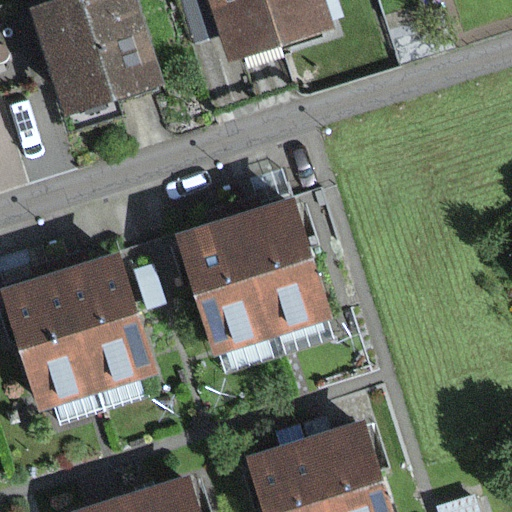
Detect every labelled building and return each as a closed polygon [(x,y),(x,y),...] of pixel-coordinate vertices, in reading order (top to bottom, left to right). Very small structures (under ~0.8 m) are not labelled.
[(170,0),(100,0),(57,12),(86,116),(195,85),(170,0)] [(344,0),(239,0),(257,61),(354,34),(344,0)] [(307,214),(245,232),(278,348),(340,330),(307,214)] [(245,232),(182,250),(216,365),(278,348),(245,232)] [(128,256),(65,274),(99,389),(161,371),(128,256)] [(65,274),(3,291),(36,407),(99,389),(65,274)] [(334,511),(394,511),(376,445),(321,460),(334,511)] [(274,511),(334,511),(321,460),(265,475),(274,511)] [(197,511),(194,500),(150,511),(197,511)]
